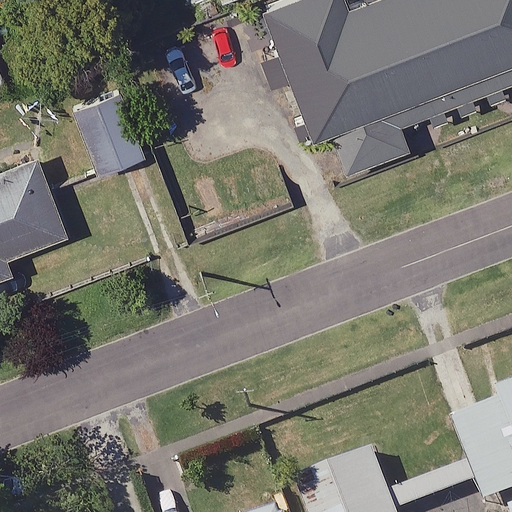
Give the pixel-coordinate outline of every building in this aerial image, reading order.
[(511,77),(511,0),(288,0),(264,9),(312,136),(331,128),(346,169),(409,145),(399,120),(511,77)] [(0,89),(9,86),(0,62),(0,89)] [(145,152),(122,89),(73,107),(97,170),(145,152)] [(63,234),(36,160),(0,173),(0,273),(11,270),(5,255),(63,234)] [(511,391),(454,414),(489,504),(511,494),(511,391)] [(397,511),(372,450),(297,481),(309,511),(397,511)]
